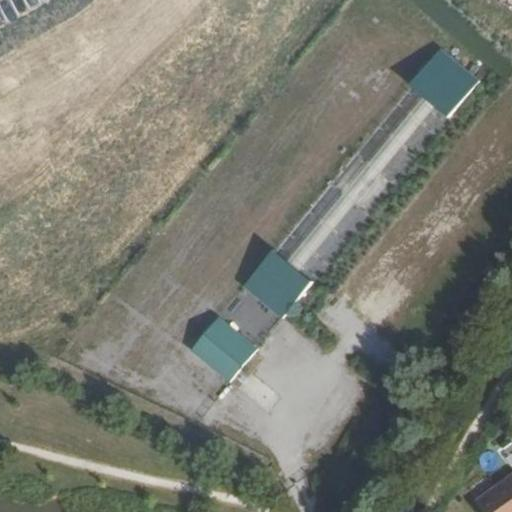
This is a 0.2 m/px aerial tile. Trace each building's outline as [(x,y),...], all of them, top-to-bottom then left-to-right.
[(449,33),(448,35),(486,67),(487,65),(449,33)] [(486,67),(448,35),(436,48),(474,81),(486,67)] [(474,81),(436,48),(418,69),(457,102),(474,81)] [(229,147),(149,256),(187,284),(234,221),(247,231),(281,185),(229,147)] [(322,260),(330,248),(324,244),(330,235),(312,223),(310,226),(301,220),(289,238),(322,260)] [(318,264),(280,232),(249,268),(287,300),(318,264)] [(219,324),(194,354),(224,381),(250,350),(219,324)] [(511,511),(511,478),(511,477),(464,511),(511,511)]
